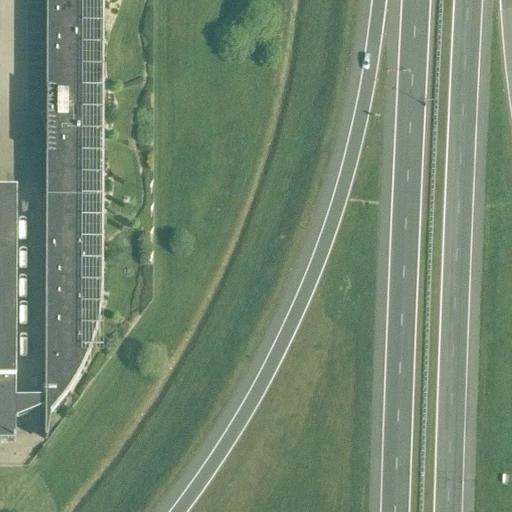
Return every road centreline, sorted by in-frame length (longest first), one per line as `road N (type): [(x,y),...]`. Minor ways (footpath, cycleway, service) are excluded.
road 1 (motorway): [(376,0),(324,238),(265,369),(175,511)]
road 2 (motorway): [(416,0),(394,511)]
road 3 (motorway): [(450,511),(469,0)]
road 4 (unknown): [(1,145),(28,412),(21,441),(0,451)]
